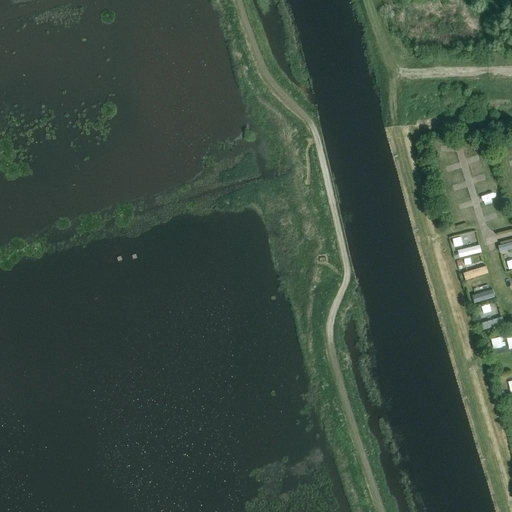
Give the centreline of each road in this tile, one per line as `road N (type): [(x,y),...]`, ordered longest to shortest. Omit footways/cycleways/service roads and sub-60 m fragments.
road 1 (track): [(236,0),(261,67),(320,145),(345,267),(329,337),(381,511)]
road 2 (track): [(503,511),(427,239)]
road 3 (track): [(395,75),(395,126),(427,239),(476,225),(487,242)]
